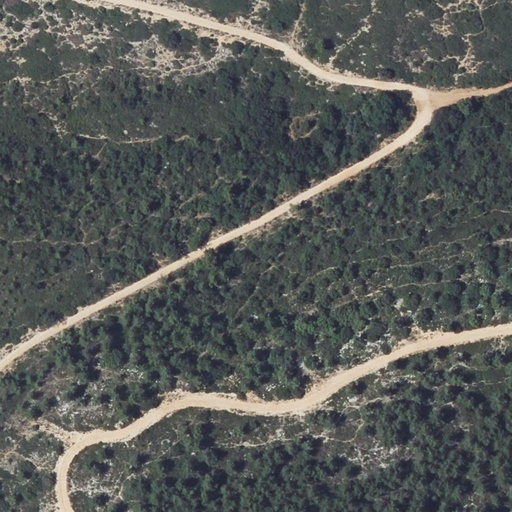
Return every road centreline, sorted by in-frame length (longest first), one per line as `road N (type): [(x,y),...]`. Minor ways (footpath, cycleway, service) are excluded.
road 1 (track): [(104,0),(194,20),(359,84),(418,89),(433,103),(434,122),(420,138),(0,358)]
road 2 (track): [(511,331),(407,348),(275,409),(178,402),(123,433),(91,436),(60,463),(65,511)]
